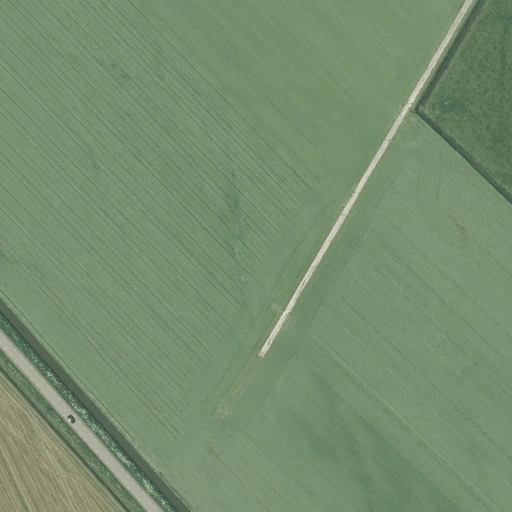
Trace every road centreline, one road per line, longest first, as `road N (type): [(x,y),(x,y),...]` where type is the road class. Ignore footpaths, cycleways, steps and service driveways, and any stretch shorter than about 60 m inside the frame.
road 1 (track): [(468,0),(258,356)]
road 2 (tertiary): [(153,511),(0,340)]
